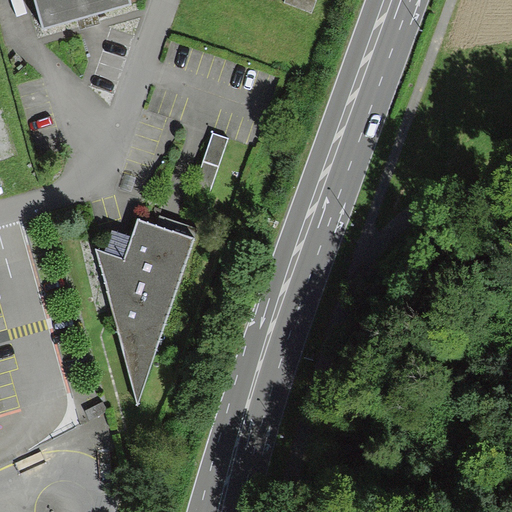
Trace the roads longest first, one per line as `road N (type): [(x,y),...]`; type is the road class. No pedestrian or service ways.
road 1 (secondary): [(389,0),(256,425)]
road 2 (track): [(354,266),(426,206),(511,166)]
